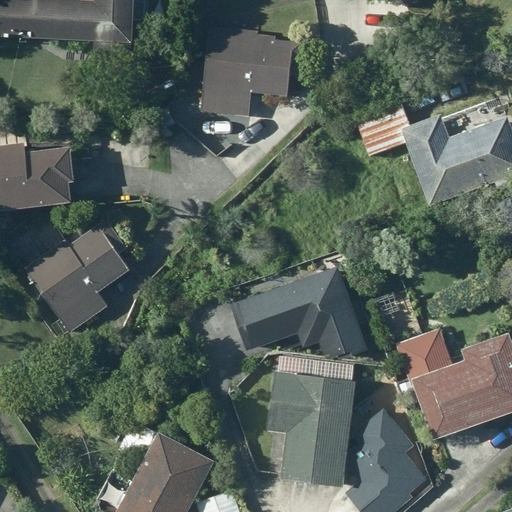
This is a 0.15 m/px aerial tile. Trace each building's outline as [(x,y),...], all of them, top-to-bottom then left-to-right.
[(128,0),(85,0),(85,7),(0,2),(0,40),(126,48),(128,0)] [(253,38),(205,34),(197,120),(244,124),(247,98),(281,100),(286,50),(251,48),(253,38)] [(443,118),(401,132),(429,209),(511,178),(511,151),(500,122),(450,140),(443,118)] [(14,145),(0,146),(0,210),(66,205),(63,151),(12,156),(14,145)] [(94,229),(22,275),(70,335),(144,284),(94,229)] [(339,269),(226,307),(244,360),(294,343),(298,354),(318,347),(321,357),(350,362),(369,355),(339,269)] [(438,331),(391,349),(429,450),(511,418),(511,366),(503,343),(450,363),(438,331)] [(307,388),(275,384),(267,436),(288,439),(282,484),(332,490),(345,393),(307,388)] [(184,511),(210,462),(154,433),(113,511),(184,511)] [(240,511),(235,492),(196,503),(198,511),(240,511)]
